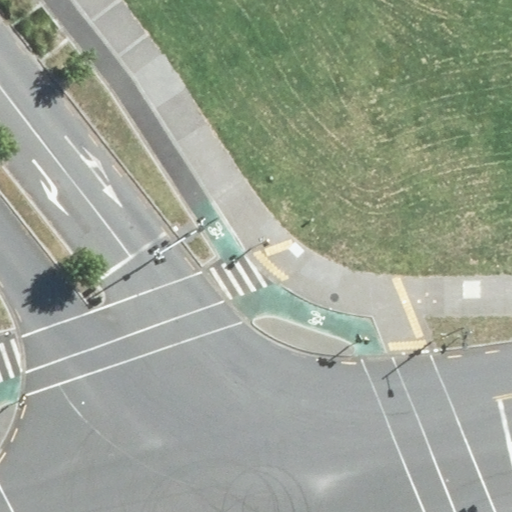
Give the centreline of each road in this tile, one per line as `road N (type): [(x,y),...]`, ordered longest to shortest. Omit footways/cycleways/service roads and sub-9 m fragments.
road 1 (tertiary): [(0,84),(183,327),(292,497)]
road 2 (tertiary): [(198,511),(99,357),(0,230)]
road 3 (tertiary): [(292,497),(511,438)]
